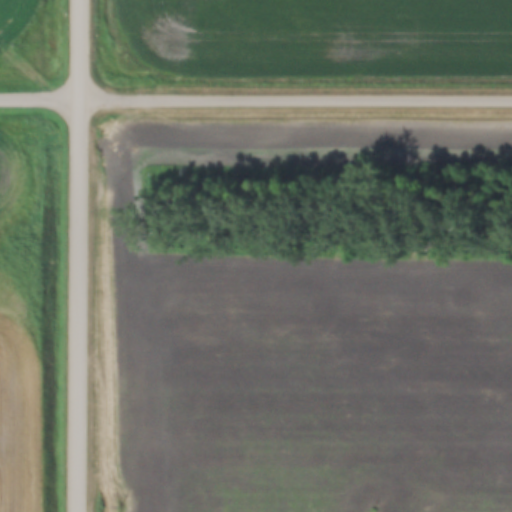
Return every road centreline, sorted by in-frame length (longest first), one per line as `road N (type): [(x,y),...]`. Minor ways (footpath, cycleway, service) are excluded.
road 1 (residential): [(511,99),(0,97)]
road 2 (tertiary): [(78,511),(79,0)]
